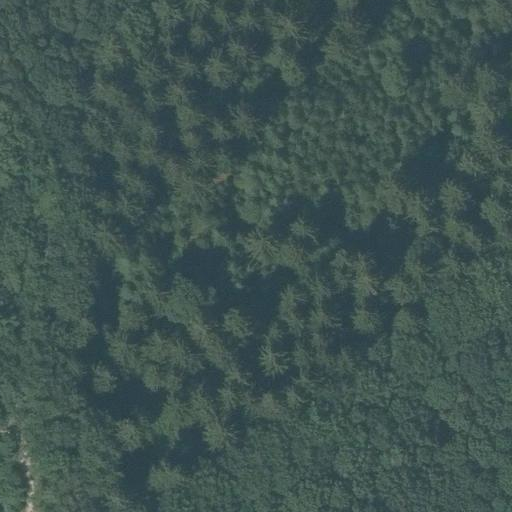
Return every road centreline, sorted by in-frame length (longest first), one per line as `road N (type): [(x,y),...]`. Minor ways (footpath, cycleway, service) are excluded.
road 1 (unknown): [(61,511),(57,361),(157,0)]
road 2 (track): [(470,0),(446,165),(430,511)]
road 3 (track): [(17,417),(42,263),(117,0)]
